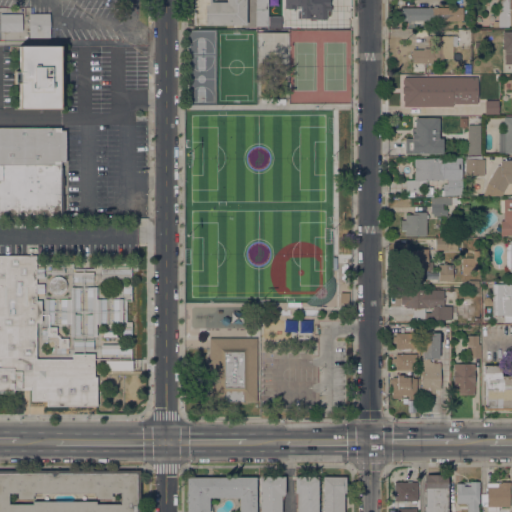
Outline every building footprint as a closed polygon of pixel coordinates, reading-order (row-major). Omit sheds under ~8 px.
[(206,25),(206,24),(194,24),(193,0),(246,0),(246,25),(206,25)] [(267,0),(267,27),(255,27),(255,0),(267,0)] [(329,0),(329,10),(326,10),(326,20),(316,20),(316,19),(301,19),(301,6),(296,6),(296,9),(284,9),(284,0),(329,0)] [(508,26),(498,26),(498,10),(499,10),(499,0),(511,0),(511,25),(508,25),(508,26)] [(462,8),(462,21),(423,21),(423,23),(413,23),(413,28),(408,28),(408,21),(401,21),(401,8),(462,8)] [(49,13),(50,37),(29,38),(29,14),(49,13)] [(0,14),(22,14),(22,31),(0,31),(0,14)] [(281,16),(281,27),(269,27),(269,16),(281,16)] [(511,64),(504,64),(504,49),(503,49),(503,32),(511,31),(511,64)] [(432,50),(432,36),(452,36),(452,58),(443,58),(443,63),(412,63),(412,50),(432,50)] [(60,47),(60,72),(62,72),(62,83),(60,83),(60,109),(18,109),(18,83),(14,83),(14,71),(18,71),(18,47),(18,45),(60,45),(60,47)] [(469,80),(472,80),(472,84),(469,84),(470,93),(461,93),(461,91),(450,92),(449,85),(447,86),(447,82),(449,82),(449,77),(469,76),(469,80)] [(425,78),(424,100),(405,99),(405,92),(403,92),(403,85),(405,85),(405,78),(425,78)] [(445,94),(446,106),(434,106),(433,95),(445,94)] [(511,153),(498,153),(498,133),(503,133),(503,117),(511,117),(511,153)] [(438,118),(438,139),(442,139),(442,154),(405,153),(405,139),(411,139),(411,133),(415,133),(415,118),(438,118)] [(480,125),(480,154),(467,154),(467,125),(480,125)] [(0,127),(60,127),(60,130),(65,130),(65,163),(60,163),(60,167),(63,167),(63,216),(60,216),(60,218),(0,218),(0,127)] [(461,158),(462,195),(443,195),(443,184),(447,184),(447,178),(443,178),(443,180),(418,181),(418,192),(406,193),(406,180),(414,180),(414,159),(458,158),(461,158)] [(484,159),(484,175),(465,175),(466,159),(484,159)] [(511,161),(511,183),(508,183),(502,193),(501,192),(498,196),(482,196),(487,183),(497,165),(500,165),(501,161),(511,161)] [(433,196),(424,197),(423,188),(432,187),(433,196)] [(456,205),(447,205),(447,216),(433,216),(433,213),(431,213),(430,198),(456,198),(456,205)] [(511,235),(500,235),(500,221),(503,221),(503,212),(500,212),(500,200),(503,200),(503,198),(511,198),(511,235)] [(405,236),(405,230),(400,230),(400,220),(405,220),(405,214),(412,215),(412,212),(426,212),(426,236),(405,236)] [(458,239),(458,250),(435,249),(435,239),(458,239)] [(427,263),(430,263),(430,270),(405,270),(405,259),(409,259),(410,249),(428,249),(427,263)] [(478,250),(478,271),(462,271),(462,257),(473,257),(473,250),(478,250)] [(0,256),(35,256),(35,269),(43,269),(43,278),(35,278),(35,284),(43,284),(43,295),(35,295),(35,300),(40,300),(40,322),(35,322),(35,359),(72,359),(72,354),(93,353),(93,377),(95,377),(96,406),(46,406),(46,401),(31,401),(31,390),(13,390),(13,393),(0,393),(0,256)] [(452,281),(438,280),(438,264),(452,264),(452,281)] [(99,278),(130,277),(129,267),(99,268),(99,278)] [(93,272),(93,277),(83,277),(83,281),(73,281),(73,272),(93,272)] [(57,294),(54,293),(52,292),(50,290),(49,287),(48,284),(49,281),(51,279),(53,277),(56,276),(59,276),(61,277),(63,279),(65,281),(66,284),(66,287),(65,289),(63,292),(60,293),(57,294)] [(511,283),(511,322),(504,322),(504,315),(492,315),(492,283),(511,283)] [(74,336),(70,336),(70,324),(66,324),(66,309),(65,309),(65,299),(70,299),(70,287),(75,287),(74,336)] [(101,309),(100,309),(100,324),(96,324),(96,336),(92,336),(92,287),(96,287),(96,299),(101,299),(101,309)] [(443,306),(451,307),(450,320),(424,319),(424,320),(413,320),(413,309),(405,308),(405,304),(401,304),(401,294),(405,294),(405,289),(443,290),(443,306)] [(349,293),(349,303),(339,303),(340,293),(349,293)] [(46,338),(40,338),(40,329),(45,329),(45,326),(55,326),(55,335),(46,335),(46,338)] [(411,333),(411,331),(414,331),(414,333),(416,333),(416,349),(395,349),(395,342),(393,342),(393,336),(395,336),(395,333),(411,333)] [(438,359),(422,358),(422,335),(430,335),(431,332),(439,332),(439,333),(438,359)] [(478,335),(478,344),(480,344),(480,358),(468,358),(468,345),(467,345),(467,335),(478,335)] [(67,353),(55,353),(55,347),(58,347),(58,337),(67,338),(67,353)] [(256,338),(257,402),(210,402),(209,348),(209,338),(256,338)] [(72,348),(72,340),(92,340),(92,349),(72,348)] [(100,344),(129,344),(130,353),(100,353),(100,344)] [(416,354),(416,370),(395,370),(395,363),(392,363),(392,358),(395,358),(395,354),(416,354)] [(440,389),(435,389),(435,394),(426,394),(426,389),(420,389),(421,359),(433,359),(433,363),(440,363),(440,389)] [(105,360),(132,360),(132,370),(105,370),(105,360)] [(474,364),(474,395),(459,395),(459,390),(454,390),(454,364),(474,364)] [(501,366),(501,376),(511,376),(511,409),(484,409),(484,406),(486,406),(487,379),(483,379),(484,365),(501,366)] [(416,399),(409,399),(409,396),(401,396),(401,398),(392,398),(392,383),(389,383),(389,379),(392,379),(392,377),(397,377),(397,375),(402,375),(402,377),(412,377),(412,378),(416,378),(416,399)] [(0,511),(0,470),(140,470),(140,511),(0,511)] [(447,475),(447,484),(448,484),(448,487),(447,487),(447,511),(423,511),(423,506),(425,506),(425,475),(447,475)] [(186,511),(186,478),(256,477),(256,511),(186,511)] [(285,477),(284,495),(281,495),(281,511),(260,511),(260,477),(285,477)] [(318,477),(318,511),(297,511),(297,492),(295,492),(295,477),(318,477)] [(345,477),(345,493),(343,493),(343,511),(322,511),(323,477),(345,477)] [(479,511),(463,510),(463,503),(456,503),(456,483),(464,484),(464,486),(470,487),(470,481),(479,481),(479,511)] [(417,501),(416,501),(416,502),(411,502),(411,501),(407,501),(407,502),(403,502),(403,501),(388,501),(388,482),(417,482),(417,501)] [(501,483),(501,482),(510,482),(509,506),(498,506),(498,511),(487,511),(487,506),(481,506),(481,493),(487,493),(487,483),(501,483)]
